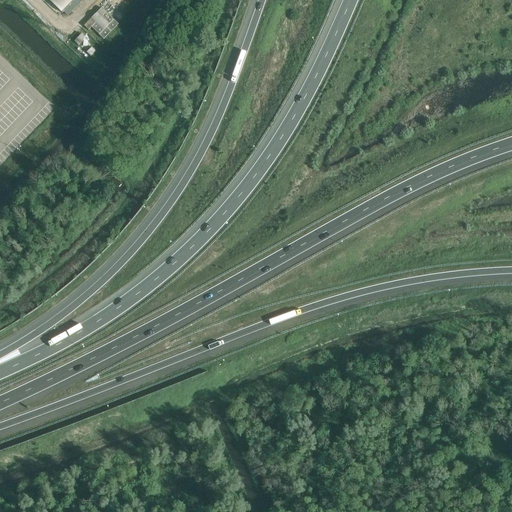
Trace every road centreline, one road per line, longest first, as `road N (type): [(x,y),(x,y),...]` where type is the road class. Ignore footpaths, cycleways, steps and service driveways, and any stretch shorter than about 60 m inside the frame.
road 1 (motorway): [(0,401),(418,180),(511,143)]
road 2 (motorway): [(0,426),(335,300),(511,272)]
road 3 (motorway): [(350,0),(268,157),(205,234),(90,325),(0,371)]
road 4 (motorway): [(261,0),(217,119),(147,234),(88,294),(0,355)]
